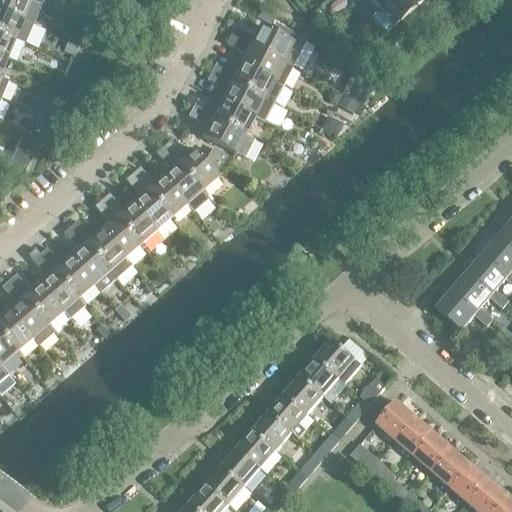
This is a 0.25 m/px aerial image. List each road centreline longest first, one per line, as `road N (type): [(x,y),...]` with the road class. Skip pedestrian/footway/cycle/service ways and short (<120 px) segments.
road 1 (residential): [(83,511),(339,282)]
road 2 (residential): [(0,250),(147,123),(215,0)]
road 3 (residential): [(339,282),(511,131)]
road 4 (residential): [(511,428),(339,282)]
